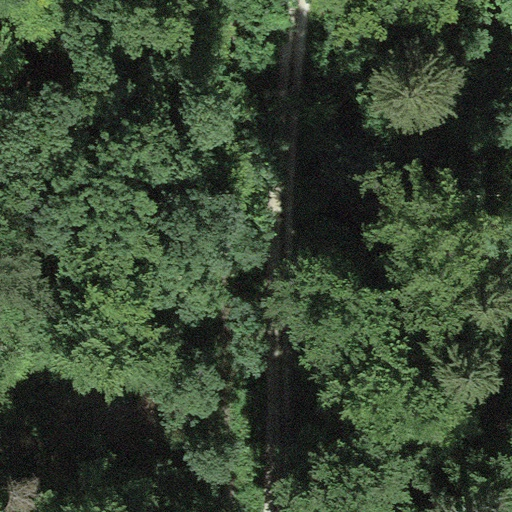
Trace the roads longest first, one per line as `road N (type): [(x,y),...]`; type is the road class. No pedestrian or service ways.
road 1 (track): [(300,0),(273,511)]
road 2 (track): [(234,0),(226,271),(231,511)]
